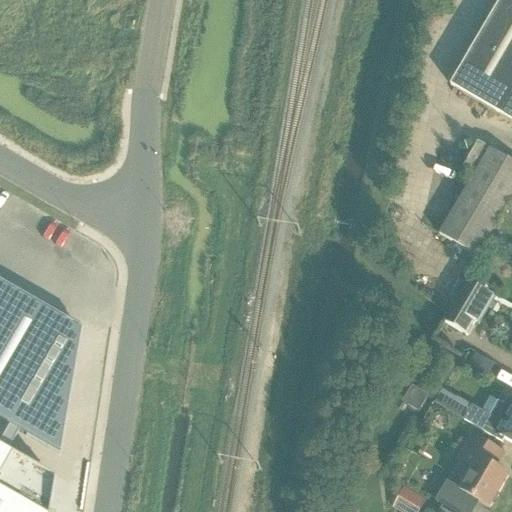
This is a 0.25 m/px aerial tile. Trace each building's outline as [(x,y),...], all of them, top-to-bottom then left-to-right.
[(60,0),(58,5),(107,32),(109,0),(60,0)] [(511,0),(504,0),(453,87),(511,121),(511,0)] [(0,4),(0,3),(0,47),(3,49),(22,16),(0,4)] [(22,16),(4,49),(26,62),(44,28),(22,16)] [(44,28),(26,62),(58,68),(71,44),(44,28)] [(71,44),(58,68),(100,76),(97,59),(71,44)] [(479,258),(511,201),(511,161),(480,143),(464,169),(476,176),(441,235),(479,258)] [(468,336),(492,295),(467,280),(444,321),(468,336)] [(80,330),(0,285),(0,423),(58,456),(80,330)] [(475,355),(469,365),(487,375),(493,365),(475,355)] [(413,387),(405,401),(418,409),(427,395),(413,387)] [(472,407),(464,421),(476,427),(479,429),(497,439),(498,436),(499,435),(511,442),(511,397),(510,397),(505,406),(499,402),(491,417),(484,413),(472,407)] [(431,426),(425,422),(420,431),(426,435),(431,426)] [(447,482),(436,501),(453,511),(473,511),(479,501),(491,508),(510,476),(496,467),(504,453),(493,446),(497,439),(479,429),(475,435),(473,434),(457,460),(472,469),(459,489),(447,482)] [(406,488),(400,498),(422,511),(428,501),(406,488)]
